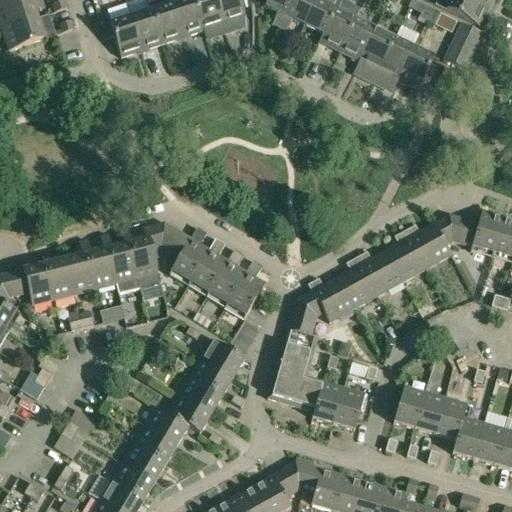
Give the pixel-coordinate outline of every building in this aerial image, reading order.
[(0,0),(0,11),(30,1),(29,0),(0,0)] [(182,0),(183,2),(171,6),(182,40),(203,33),(191,0),(182,0)] [(226,34),(224,26),(215,0),(191,0),(203,33),(205,41),(226,34)] [(215,0),(224,26),(226,34),(244,28),(244,20),(238,0),(215,0)] [(268,0),(264,8),(278,14),(273,26),(280,29),(290,7),(293,0),(268,0)] [(291,21),(304,27),(317,0),(293,0),(290,7),(280,29),(287,32),(291,21)] [(317,0),(304,27),(323,36),(319,44),(322,38),(334,13),(336,14),(340,6),(328,0),(317,0)] [(437,0),(434,6),(477,27),(486,8),(470,0),(437,0)] [(0,11),(0,29),(1,33),(37,21),(30,1),(0,11)] [(51,6),(54,15),(68,10),(65,1),(51,6)] [(431,11),(412,1),(408,10),(420,16),(419,19),(426,23),(431,11)] [(171,6),(150,13),(161,46),(182,40),(171,6)] [(440,15),(431,11),(426,23),(434,27),(440,15)] [(150,13),(130,19),(141,53),(161,46),(150,13)] [(318,44),(339,54),(353,24),(336,16),(336,14),(334,13),(322,38),(319,44),(318,44)] [(48,17),(37,21),(1,33),(8,54),(55,38),(54,34),(48,17)] [(110,27),(101,30),(105,42),(113,39),(120,60),(141,53),(130,19),(109,26),(110,27)] [(59,32),(60,36),(75,31),(72,22),(57,27),(59,32)] [(339,54),(359,63),(367,47),(373,33),(353,24),(339,54)] [(460,25),(456,34),(479,45),(483,37),(460,25)] [(359,63),(360,64),(355,74),(361,77),(363,80),(373,85),(387,55),(393,42),(373,33),(367,47),(359,63)] [(456,34),(452,43),(475,54),(479,45),(456,34)] [(394,92),(399,82),(413,51),(393,42),(387,55),(373,85),(384,90),(388,89),(394,92)] [(452,43),(447,52),(470,63),(475,54),(452,43)] [(433,61),(413,51),(399,82),(419,91),(433,61)] [(443,61),(465,73),(470,63),(447,52),(443,61)] [(481,213),(477,227),(471,250),(470,253),(491,259),(502,220),(481,213)] [(448,218),(431,227),(450,258),(444,248),(451,244),(448,218)] [(451,244),(459,246),(466,223),(448,218),(451,244)] [(491,259),(511,265),(511,264),(511,222),(502,220),(491,259)] [(459,246),(471,250),(477,227),(466,223),(459,246)] [(120,234),(123,247),(128,246),(138,291),(160,286),(158,276),(153,254),(160,252),(163,226),(142,231),(145,242),(131,245),(128,232),(120,234)] [(160,252),(166,256),(178,235),(163,226),(160,252)] [(431,227),(418,235),(415,228),(404,234),(425,272),(450,258),(431,227)] [(168,277),(187,289),(208,253),(199,248),(206,237),(196,230),(189,242),(177,262),(168,277)] [(394,240),(397,246),(384,254),(401,285),(425,272),(404,234),(394,240)] [(166,256),(177,262),(189,242),(178,235),(166,256)] [(99,241),(102,252),(107,251),(115,287),(117,296),(138,291),(128,246),(123,247),(111,250),(108,238),(99,241)] [(78,244),(81,258),(86,257),(94,292),(115,287),(107,251),(102,252),(90,255),(87,242),(78,244)] [(215,242),(208,253),(187,289),(205,299),(226,264),(218,259),(225,248),(215,242)] [(233,253),(226,264),(205,299),(218,307),(212,317),(219,320),(224,311),(245,276),(245,275),(236,270),(243,259),(233,253)] [(366,255),(356,261),(377,299),(401,285),(384,254),(370,261),(366,255)] [(86,257),(81,258),(64,262),(73,297),(94,292),(86,257)] [(345,267),(349,273),(335,281),(353,312),(377,299),(356,261),(345,267)] [(64,262),(43,267),(52,303),(73,297),(64,262)] [(243,322),(264,287),(255,281),(262,270),(252,264),(245,275),(245,276),(224,311),(243,322)] [(43,267),(9,275),(15,298),(27,296),(30,308),(52,303),(43,267)] [(9,275),(0,277),(0,290),(7,300),(15,298),(9,275)] [(307,288),(310,294),(322,315),(329,326),(353,312),(335,281),(322,288),(318,282),(307,288)] [(0,290),(0,331),(7,336),(18,317),(3,307),(7,300),(0,290)] [(310,294),(295,303),(315,319),(322,315),(310,294)] [(491,310),(499,312),(502,300),(494,298),(491,310)] [(510,302),(502,300),(499,312),(507,314),(510,302)] [(313,327),(315,319),(295,303),(290,320),(313,327)] [(70,334),(81,331),(79,323),(77,313),(66,316),(70,334)] [(81,331),(93,328),(91,320),(79,323),(81,331)] [(316,341),(311,339),(313,327),(290,320),(287,333),(316,341)] [(195,342),(199,336),(189,329),(185,336),(195,342)] [(312,356),(316,341),(287,333),(282,348),(312,356)] [(243,362),(212,343),(200,362),(232,381),(243,362)] [(282,348),(277,366),(307,374),(312,356),(282,348)] [(150,355),(145,364),(153,368),(157,360),(150,355)] [(335,373),(338,362),(338,361),(330,359),(327,371),(335,373)] [(200,362),(189,380),(221,399),(232,381),(200,362)] [(277,366),(273,378),(267,401),(313,414),(321,385),(305,381),(307,374),(277,366)] [(382,374),(369,370),(366,382),(373,384),(374,383),(379,384),(382,374)] [(41,372),(37,379),(47,385),(51,378),(41,372)] [(485,375),(476,373),(473,385),(482,387),(485,375)] [(33,386),(43,391),(47,385),(37,379),(33,386)] [(189,380),(178,399),(210,418),(221,399),(189,380)] [(311,421),(333,427),(343,391),(321,385),(313,414),(311,421)] [(393,425),(415,431),(425,395),(403,389),(393,425)] [(364,397),(343,391),(333,427),(354,433),(364,397)] [(110,394),(103,405),(110,409),(117,399),(110,394)] [(415,431),(435,437),(446,401),(425,395),(415,431)] [(7,397),(1,407),(8,412),(14,402),(7,397)] [(230,405),(240,411),(245,404),(234,397),(230,405)] [(178,399),(167,417),(187,430),(198,437),(210,418),(178,399)] [(451,456),(452,456),(466,407),(446,401),(435,437),(455,443),(451,456)] [(103,405),(98,415),(105,419),(110,409),(103,405)] [(452,456),(473,462),(483,427),(463,421),(467,407),(466,407),(452,456)] [(155,410),(144,429),(176,449),(187,430),(167,417),(155,410)] [(232,431),(237,424),(226,418),(222,425),(232,431)] [(68,424),(64,432),(74,438),(79,431),(68,424)] [(473,462),(494,468),(504,433),(483,427),(473,462)] [(144,429),(133,448),(165,467),(176,449),(144,429)] [(64,432),(60,438),(70,444),(74,438),(64,432)] [(494,468),(511,473),(511,434),(504,433),(494,468)] [(212,435),(207,442),(218,449),(222,441),(212,435)] [(396,444),(388,442),(385,454),(393,456),(396,444)] [(154,486),(165,467),(133,448),(121,466),(154,486)] [(418,451),(409,448),(406,460),(414,462),(418,451)] [(427,466),(435,468),(438,457),(430,454),(427,466)] [(295,465),(282,472),(294,495),(298,493),(301,494),(308,469),(309,466),(296,462),(295,465)] [(121,466),(110,485),(143,504),(154,486),(121,466)] [(65,469),(59,479),(66,484),(73,473),(65,469)] [(311,509),(322,511),(332,511),(342,479),(308,469),(301,494),(314,497),(311,509)] [(282,472),(252,489),(265,511),(286,511),(289,511),(284,501),(294,495),(282,472)] [(59,479),(53,489),(60,493),(66,484),(59,479)] [(332,511),(354,511),(363,485),(342,479),(332,511)] [(418,483),(408,480),(404,495),(414,498),(418,483)] [(110,485),(99,503),(113,511),(137,511),(143,504),(110,485)] [(354,511),(377,511),(383,491),(363,485),(354,511)] [(23,497),(30,501),(37,491),(30,486),(23,497)] [(438,490),(429,487),(425,500),(434,503),(438,490)] [(265,511),(252,489),(234,499),(240,511),(265,511)] [(37,505),(43,495),(37,491),(30,501),(37,505)] [(399,511),(401,507),(404,497),(383,491),(377,511),(399,511)] [(458,511),(460,511),(467,511),(471,499),(462,497),(458,511)] [(240,511),(234,499),(215,509),(216,511),(240,511)] [(476,511),(479,501),(471,499),(467,511),(476,511)] [(113,511),(99,503),(94,511),(113,511)]
